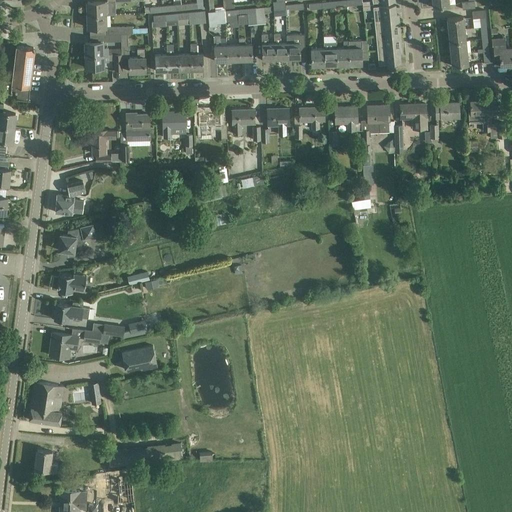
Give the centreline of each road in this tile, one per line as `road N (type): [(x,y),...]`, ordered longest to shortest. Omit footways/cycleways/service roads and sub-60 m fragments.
road 1 (tertiary): [(0,490),(51,91)]
road 2 (residential): [(420,83),(51,91)]
